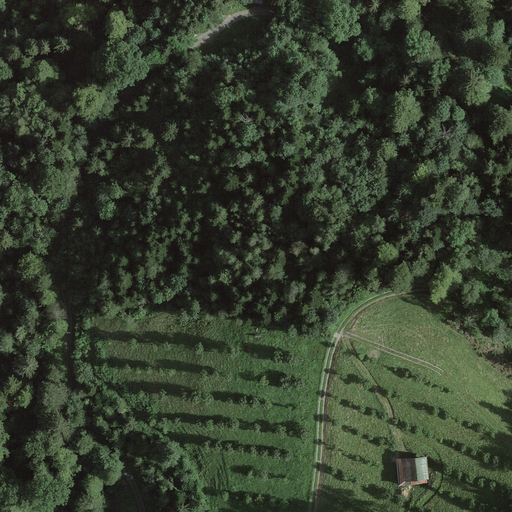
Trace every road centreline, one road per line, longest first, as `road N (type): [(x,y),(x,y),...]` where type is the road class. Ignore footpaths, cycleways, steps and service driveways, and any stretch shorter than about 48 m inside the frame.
road 1 (track): [(124,473),(72,384),(58,268),(79,169),(116,105),(232,18),(262,12),(364,63),(446,47),(511,81)]
road 2 (track): [(312,511),(330,356),(355,311),(397,291),(439,289),(511,336)]
